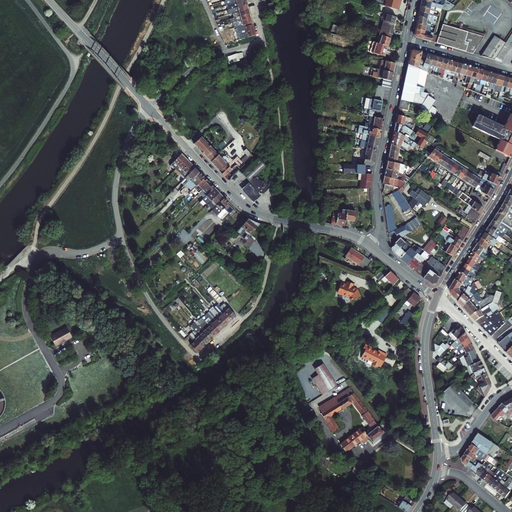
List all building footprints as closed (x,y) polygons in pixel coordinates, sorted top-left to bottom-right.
[(379,0),(385,1),(383,8),(395,11),(398,0),(379,0)] [(435,4),(421,1),(421,2),(420,6),(430,9),(434,10),(435,7),(442,9),(443,5),(440,5),(435,4)] [(430,9),(420,6),(419,11),(428,15),(431,15),(432,12),(429,11),(430,9)] [(428,15),(419,11),(418,15),(427,20),(428,15)] [(418,15),(416,24),(426,26),(427,20),(418,15)] [(390,33),(392,34),(393,30),(392,30),(395,18),(385,16),(383,22),(386,24),(384,32),(390,33)] [(437,43),(473,54),(484,37),(446,26),(447,22),(444,21),(439,36),(437,43)] [(252,23),(243,25),(235,27),(238,39),(247,37),(244,26),(252,24),(252,23)] [(252,24),(244,26),(247,37),(256,35),(253,24),(252,24)] [(416,24),(415,29),(428,32),(432,33),(433,33),(435,28),(431,28),(431,30),(425,29),(426,26),(416,24)] [(415,37),(423,39),(424,34),(427,35),(428,32),(415,29),(413,35),(415,37)] [(387,47),(390,33),(384,32),(381,31),(378,45),(387,47)] [(423,39),(430,41),(433,34),(433,33),(432,33),(431,36),(427,35),(424,34),(423,39)] [(511,33),(505,43),(494,60),(502,62),(511,46),(511,33)] [(430,41),(437,43),(439,36),(433,34),(430,41)] [(495,36),(481,56),(494,60),(505,43),(495,36)] [(385,57),(387,47),(378,45),(375,44),(373,54),(385,57)] [(410,51),(409,58),(419,61),(420,56),(422,57),(423,53),(412,49),(410,51)] [(227,56),(230,64),(239,60),(237,53),(227,56)] [(428,71),(429,66),(432,55),(427,54),(424,61),(424,63),(422,71),(424,72),(427,73),(428,71)] [(429,66),(434,67),(437,57),(432,55),(429,66)] [(434,67),(439,69),(443,58),(440,57),(437,57),(434,67)] [(409,58),(407,65),(419,70),(422,71),(424,63),(422,62),(419,61),(409,58)] [(439,69),(445,70),(448,60),(443,58),(439,69)] [(380,59),(378,70),(393,73),(396,62),(380,59)] [(445,70),(443,77),(442,79),(447,81),(447,79),(445,79),(446,74),(449,75),(452,61),(448,60),(445,70)] [(453,77),(453,76),(457,63),(452,61),(449,75),(453,77)] [(457,74),(459,74),(462,64),(457,63),(453,76),(456,76),(457,74)] [(459,74),(464,76),(467,65),(462,64),(459,74)] [(409,102),(412,103),(422,105),(425,100),(421,98),(419,97),(420,93),(423,93),(423,89),(420,88),(418,88),(418,86),(415,85),(419,70),(407,65),(400,100),(409,102)] [(464,76),(463,80),(465,81),(465,84),(468,85),(473,67),(467,65),(464,76)] [(473,67),(468,85),(468,86),(467,90),(469,91),(471,85),(472,85),(474,79),(475,79),(478,69),(473,67)] [(478,88),(483,70),(482,70),(478,69),(475,79),(474,84),(476,85),(475,90),(472,90),(472,91),(476,93),(477,91),(478,88)] [(379,79),(392,81),(393,73),(378,70),(377,70),(376,73),(373,72),(372,77),(379,79)] [(422,71),(419,70),(415,85),(418,86),(418,88),(420,88),(424,72),(422,71)] [(484,86),(484,85),(488,72),(483,70),(478,88),(481,89),(482,85),(484,86)] [(489,87),(490,83),(493,73),(488,72),(484,85),(489,87)] [(493,73),(490,83),(495,85),(498,75),(493,73)] [(502,86),(505,76),(498,75),(495,85),(493,90),(492,95),(490,99),(497,102),(498,99),(498,96),(500,93),(500,92),(495,91),(497,85),(502,86)] [(379,79),(378,85),(386,87),(390,88),(392,81),(379,79)] [(378,85),(374,100),(382,102),(386,87),(378,85)] [(461,87),(457,85),(455,90),(463,93),(465,89),(461,87)] [(489,99),(467,90),(464,98),(486,106),(489,99)] [(511,96),(511,97),(509,96),(504,94),(500,93),(498,96),(501,97),(511,101),(511,96)] [(374,117),(378,118),(382,102),(374,100),(370,99),(366,116),(374,117)] [(510,158),(511,153),(511,113),(504,127),(479,115),(474,125),(477,126),(476,129),(481,131),(482,129),(487,131),(485,133),(492,136),(493,134),(497,136),(495,138),(500,141),(495,150),(510,158)] [(397,115),(395,123),(403,126),(411,131),(413,127),(407,123),(408,118),(405,117),(397,115)] [(364,127),(381,130),(383,119),(378,118),(374,117),(372,126),(364,125),(364,127)] [(395,123),(393,131),(400,134),(402,131),(410,135),(411,133),(414,134),(415,133),(411,131),(403,126),(395,123)] [(358,134),(362,134),(379,137),(380,137),(381,130),(364,127),(359,126),(358,134)] [(393,131),(392,138),(402,141),(411,147),(414,149),(417,144),(413,142),(411,145),(407,143),(409,140),(400,134),(393,131)] [(379,137),(362,134),(361,141),(378,144),(379,137)] [(194,143),(210,162),(218,155),(201,137),(194,143)] [(390,145),(399,149),(404,151),(405,149),(407,150),(409,148),(410,148),(411,147),(402,141),(392,138),(390,145)] [(424,140),(421,138),(417,144),(420,147),(422,149),(425,145),(429,147),(431,145),(424,140)] [(376,151),(378,144),(361,141),(360,148),(361,148),(376,151)] [(390,145),(387,161),(399,164),(400,162),(397,161),(399,149),(390,145)] [(247,155),(250,159),(253,156),(246,148),(242,151),(247,155)] [(376,151),(361,148),(361,149),(366,150),(363,161),(358,161),(357,165),(364,165),(373,165),(376,151)] [(427,157),(432,161),(438,153),(434,150),(430,154),(427,157)] [(226,164),(231,169),(235,165),(236,165),(239,169),(250,159),(247,155),(240,160),(237,156),(232,161),(225,153),(224,154),(222,151),(218,155),(226,164)] [(182,153),(174,162),(181,169),(188,160),(182,153)] [(432,161),(437,163),(442,155),(438,153),(432,161)] [(226,164),(218,155),(210,162),(224,176),(231,169),(226,164)] [(437,163),(441,166),(446,158),(442,155),(437,163)] [(242,173),(249,181),(251,180),(256,175),(266,166),(262,162),(258,158),(242,173)] [(441,166),(445,169),(450,161),(446,158),(441,166)] [(181,169),(187,175),(195,167),(188,160),(181,169)] [(387,161),(385,169),(397,171),(402,174),(403,175),(405,171),(406,172),(409,167),(399,164),(387,161)] [(445,169),(449,172),(455,164),(450,161),(445,169)] [(185,178),(187,175),(181,169),(174,162),(171,165),(180,173),(179,175),(183,179),(185,178)] [(449,172),(454,174),(459,167),(455,164),(449,172)] [(482,178),(486,180),(497,186),(499,181),(506,165),(504,165),(503,164),(499,173),(495,171),(493,175),(489,173),(488,171),(487,172),(485,171),(484,174),(478,170),(476,174),(477,174),(481,177),(482,178)] [(344,165),(343,174),(357,175),(363,176),(364,165),(357,165),(357,166),(344,165)] [(187,175),(191,180),(199,172),(195,167),(187,175)] [(454,174),(458,177),(463,169),(459,167),(454,174)] [(385,169),(384,177),(394,179),(394,178),(396,178),(397,171),(385,169)] [(458,177),(461,180),(467,172),(463,169),(458,177)] [(196,186),(197,185),(204,177),(199,172),(191,180),(190,181),(191,181),(196,186)] [(467,172),(461,180),(464,181),(466,182),(471,174),(467,172)] [(403,177),(400,180),(400,181),(405,183),(409,179),(404,176),(403,175),(402,174),(401,176),(403,177)] [(475,177),(471,174),(466,182),(470,185),(475,177)] [(190,181),(191,181),(190,181),(191,180),(187,175),(185,178),(183,179),(180,182),(183,185),(185,184),(188,181),(188,182),(190,181)] [(256,188),(260,193),(263,193),(268,189),(268,186),(268,185),(264,181),(260,180),(256,175),(251,180),(256,185),(256,188)] [(363,176),(357,175),(357,182),(360,182),(359,192),(369,192),(371,176),(363,176)] [(200,188),(202,189),(209,182),(204,177),(197,185),(200,188)] [(384,177),(382,185),(384,185),(383,189),(392,191),(393,187),(392,187),(394,179),(384,177)] [(475,189),(482,178),(481,177),(479,180),(475,177),(470,185),(475,189)] [(486,180),(482,178),(475,189),(490,198),(497,186),(486,180)] [(195,187),(196,186),(191,181),(190,181),(192,184),(187,189),(189,191),(190,192),(192,189),(195,187)] [(207,194),(214,187),(209,182),(202,189),(207,194)] [(241,189),(253,202),(261,195),(248,182),(241,189)] [(178,191),(182,194),(186,190),(182,186),(178,191)] [(211,201),(219,193),(214,187),(207,194),(206,195),(205,196),(207,198),(211,201)] [(166,197),(170,200),(178,192),(175,188),(166,197)] [(198,193),(203,197),(205,196),(206,195),(202,189),(198,193)] [(417,202),(424,207),(431,199),(419,189),(415,194),(412,191),(409,195),(412,198),(408,204),(410,208),(411,210),(417,202)] [(408,204),(399,190),(392,194),(406,216),(413,211),(411,210),(410,208),(408,204)] [(159,192),(151,195),(155,203),(162,199),(159,192)] [(211,201),(216,205),(224,198),(219,193),(211,201)] [(458,198),(462,202),(466,196),(462,193),(458,198)] [(224,208),(229,203),(224,198),(216,205),(216,206),(221,210),(224,208)] [(483,209),(470,199),(467,205),(472,208),(480,214),(483,209)] [(216,206),(216,205),(211,201),(208,204),(213,209),(216,206)] [(229,213),(234,208),(229,203),(224,208),(229,213)] [(384,208),(388,234),(391,233),(393,231),(397,230),(393,224),(395,223),(393,220),(394,219),(392,216),(394,215),(392,212),(393,210),(389,205),(388,205),(388,204),(387,205),(387,206),(384,208)] [(501,208),(509,213),(510,214),(511,215),(511,209),(504,204),(501,208)] [(217,215),(221,210),(216,206),(213,209),(212,210),(217,215)] [(222,220),(229,213),(224,208),(221,210),(217,215),(222,220)] [(463,212),(461,215),(474,224),(480,214),(472,208),(467,215),(463,212)] [(509,213),(501,208),(499,212),(506,217),(509,213)] [(345,221),(347,211),(342,210),(341,215),(333,214),(331,224),(344,226),(345,221)] [(347,211),(345,221),(354,223),(356,213),(347,211)] [(499,212),(496,216),(503,221),(506,217),(499,212)] [(443,216),(437,224),(440,226),(446,219),(443,216)] [(503,221),(496,216),(493,221),(500,226),(503,221)] [(240,227),(248,219),(259,224),(260,223),(248,217),(235,232),(242,239),(245,240),(249,236),(250,235),(240,227)] [(240,227),(250,235),(259,224),(248,219),(240,227)] [(413,221),(418,228),(422,226),(418,219),(413,221)] [(410,224),(414,230),(418,228),(413,221),(410,224)] [(493,221),(490,225),(498,230),(500,226),(493,221)] [(410,233),(414,230),(410,224),(405,226),(410,233)] [(469,230),(464,225),(461,229),(467,233),(469,230)] [(498,230),(490,225),(488,229),(498,236),(502,239),(505,235),(498,230)] [(398,239),(410,233),(405,226),(397,230),(393,231),(398,239)] [(488,229),(485,233),(495,240),(498,236),(488,229)] [(447,234),(442,230),(438,234),(443,238),(446,235),(447,234)] [(459,233),(456,237),(461,242),(463,239),(465,237),(459,233)] [(495,240),(485,233),(481,238),(494,247),(503,254),(504,252),(502,250),(501,251),(500,250),(501,249),(496,244),(497,242),(495,240)] [(456,237),(455,237),(454,238),(450,235),(449,236),(447,234),(446,235),(459,245),(461,242),(456,237)] [(445,241),(450,244),(457,249),(459,245),(446,235),(443,238),(445,241)] [(245,240),(242,239),(241,241),(249,248),(254,241),(249,236),(245,240)] [(390,248),(392,252),(399,259),(405,253),(410,248),(400,238),(395,243),(395,244),(390,248)] [(478,244),(489,253),(494,247),(481,238),(478,244)] [(432,240),(423,250),(424,251),(435,245),(432,240)] [(442,247),(441,249),(442,251),(452,258),(457,249),(450,244),(447,250),(442,247)] [(489,253),(478,244),(475,248),(487,256),(489,253)] [(435,245),(424,251),(428,255),(436,246),(435,245)] [(405,253),(399,259),(407,266),(417,254),(421,249),(418,247),(414,252),(410,249),(410,248),(405,253)] [(475,248),(473,252),(480,257),(482,258),(485,260),(487,256),(475,248)] [(350,249),(344,257),(357,266),(360,263),(365,267),(370,261),(350,249)] [(407,266),(414,272),(420,265),(421,265),(428,255),(424,251),(420,256),(417,254),(407,266)] [(473,252),(470,256),(477,260),(480,257),(473,252)] [(470,256),(468,260),(475,265),(477,260),(470,256)] [(425,268),(421,265),(420,265),(414,272),(419,276),(432,285),(435,285),(446,268),(434,260),(429,266),(428,265),(425,268)] [(468,260),(465,264),(478,272),(480,268),(478,266),(475,265),(468,260)] [(465,264),(463,268),(470,272),(473,274),(475,276),(478,272),(465,264)] [(463,268),(460,272),(468,276),(470,272),(463,268)] [(460,272),(458,276),(465,280),(469,283),(470,281),(472,282),(473,280),(471,278),(468,276),(460,272)] [(384,279),(379,274),(374,279),(379,284),(384,279)] [(384,279),(393,287),(398,281),(390,274),(384,279)] [(465,280),(458,276),(455,280),(463,284),(464,285),(465,286),(466,284),(469,286),(471,284),(469,283),(469,284),(468,283),(465,281),(465,280)] [(453,284),(460,289),(461,288),(463,284),(455,280),(453,284)] [(346,285),(341,283),(339,286),(338,286),(336,291),(341,293),(341,294),(349,297),(351,301),(360,297),(356,289),(352,287),(353,283),(347,281),(346,285)] [(453,284),(449,290),(451,294),(455,299),(460,292),(460,289),(453,284)] [(464,295),(459,303),(463,308),(479,291),(474,284),(471,288),(469,286),(467,289),(465,292),(464,295)] [(463,308),(471,317),(491,304),(490,302),(492,300),(490,297),(489,298),(482,287),(479,291),(463,308)] [(244,292),(250,297),(253,293),(247,288),(244,292)] [(402,294),(409,299),(405,304),(409,307),(411,305),(414,308),(420,300),(406,289),(402,294)] [(211,294),(217,301),(220,298),(214,291),(211,294)] [(460,292),(455,299),(459,303),(464,295),(460,292)] [(220,307),(224,312),(229,308),(224,303),(220,307)] [(491,304),(471,317),(480,326),(490,320),(500,314),(495,306),(495,303),(493,303),(491,304)] [(224,312),(220,307),(217,304),(213,307),(216,310),(221,315),(224,312)] [(224,312),(232,320),(236,316),(229,308),(224,312)] [(217,319),(221,315),(216,310),(212,314),(217,319)] [(217,319),(212,314),(210,311),(206,315),(208,317),(210,319),(213,322),(217,319)] [(221,315),(228,323),(232,320),(224,312),(221,315)] [(401,323),(404,325),(412,314),(409,312),(401,323)] [(500,314),(490,320),(497,332),(506,323),(500,314)] [(217,319),(224,327),(228,323),(221,315),(217,319)] [(212,322),(220,331),(224,327),(217,319),(213,322),(212,322)] [(206,329),(209,326),(206,322),(205,321),(204,320),(201,324),(206,329)] [(490,320),(480,326),(491,338),(497,332),(490,320)] [(209,326),(217,334),(220,331),(212,322),(209,326)] [(199,324),(197,326),(202,332),(206,329),(201,324),(199,325),(199,324)] [(197,326),(196,325),(193,328),(194,330),(195,331),(195,332),(196,332),(199,336),(202,332),(197,326)] [(206,329),(213,337),(217,334),(209,326),(206,329)] [(450,333),(457,338),(458,339),(465,332),(457,326),(450,333)] [(67,327),(50,336),(55,346),(72,337),(67,327)] [(202,332),(210,340),(213,337),(206,329),(202,332)] [(199,336),(206,343),(210,340),(202,332),(199,336)] [(465,332),(458,339),(453,344),(456,348),(468,338),(465,332)] [(507,353),(511,348),(511,333),(511,332),(498,344),(507,353)] [(195,339),(203,347),(206,343),(199,336),(198,337),(195,339)] [(461,346),(463,349),(471,343),(468,338),(456,348),(457,349),(461,346)] [(463,357),(464,356),(473,349),(471,343),(463,349),(464,352),(461,355),(463,357)] [(372,349),(365,345),(362,351),(364,352),(361,358),(368,361),(373,363),(372,365),(373,367),(375,368),(377,368),(378,366),(381,368),(387,355),(382,353),(381,355),(371,350),(372,349)] [(435,352),(439,357),(444,353),(440,348),(435,352)] [(473,349),(464,356),(468,366),(478,362),(475,354),(476,354),(473,349)] [(440,364),(444,367),(448,363),(444,359),(440,364)] [(478,362),(468,366),(466,367),(469,376),(467,377),(469,379),(473,375),(473,373),(484,368),(480,361),(478,362)] [(336,386),(321,362),(313,367),(319,376),(328,391),(336,386)] [(436,367),(445,374),(446,372),(448,371),(444,367),(440,364),(439,364),(436,367)] [(473,375),(475,379),(486,374),(484,368),(473,373),(473,375)] [(486,374),(475,379),(484,399),(491,388),(490,383),(486,374)] [(319,376),(312,380),(322,396),(328,391),(319,376)] [(462,386),(457,379),(453,382),(454,383),(459,390),(462,386)] [(464,413),(473,404),(459,390),(454,383),(443,392),(464,413)] [(354,393),(349,388),(335,398),(338,403),(354,393)] [(323,404),(331,416),(351,404),(371,431),(366,435),(369,438),(373,444),(381,439),(379,436),(384,432),(375,423),(376,422),(376,421),(375,422),(373,419),(374,419),(372,417),(354,393),(338,403),(335,398),(323,404)] [(511,403),(509,401),(503,405),(511,412),(511,403)] [(332,432),(338,428),(331,416),(323,404),(319,407),(321,413),(332,432)] [(511,412),(503,405),(502,406),(499,409),(505,415),(510,419),(511,417),(511,416),(511,412)] [(499,409),(491,417),(497,422),(501,418),(502,419),(505,415),(499,409)] [(359,430),(340,444),(345,452),(360,440),(362,444),(369,438),(366,435),(364,431),(361,433),(359,430)] [(472,446),(493,460),(495,458),(493,457),(499,449),(479,435),(472,446)] [(477,457),(478,457),(483,460),(487,463),(489,461),(493,464),(495,461),(493,460),(472,446),(468,451),(475,455),(477,457)] [(468,451),(465,455),(472,459),(475,462),(477,460),(478,458),(478,457),(477,457),(475,455),(468,451)] [(477,460),(475,462),(472,459),(465,455),(462,460),(463,464),(472,472),(478,466),(478,465),(483,460),(478,457),(478,458),(477,460)] [(478,466),(472,472),(476,475),(482,469),(478,465),(478,466)] [(353,468),(349,475),(355,478),(358,472),(353,468)] [(478,477),(480,478),(485,472),(482,469),(476,475),(478,477)] [(493,478),(487,485),(489,486),(491,488),(500,476),(501,477),(502,475),(503,474),(499,471),(493,478)] [(485,472),(480,478),(481,480),(483,481),(489,475),(485,472)] [(500,476),(491,488),(494,491),(500,484),(506,476),(503,474),(502,475),(501,477),(500,476)] [(485,483),(487,485),(493,478),(489,475),(483,481),(485,483)] [(500,495),(501,497),(511,484),(511,480),(510,479),(504,487),(498,494),(500,495)] [(497,492),(498,494),(504,487),(500,484),(494,491),(497,492)] [(503,498),(505,500),(511,492),(511,491),(511,484),(501,497),(503,498)] [(450,487),(444,494),(448,497),(447,498),(445,501),(451,507),(454,504),(461,496),(450,487)] [(454,504),(463,511),(470,504),(466,501),(461,496),(454,504)] [(404,511),(408,511),(414,504),(405,498),(398,508),(404,511)]
